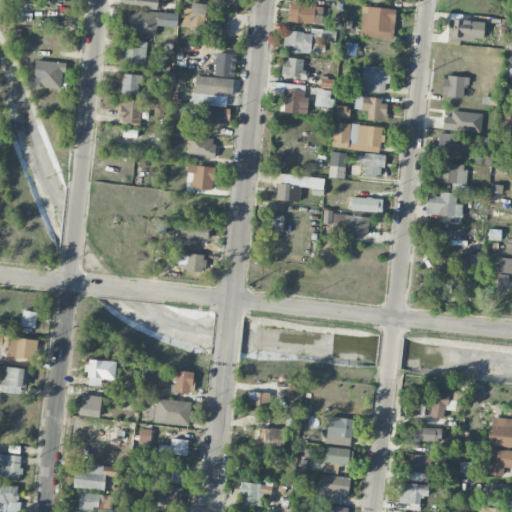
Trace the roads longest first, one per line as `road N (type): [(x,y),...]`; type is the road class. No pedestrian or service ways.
road 1 (residential): [(392,333),(428,0)]
road 2 (residential): [(511,331),(186,294)]
road 3 (residential): [(230,315),(263,0)]
road 4 (residential): [(46,511),(71,257)]
road 5 (residential): [(79,190),(99,0)]
road 6 (residential): [(209,511),(225,361)]
road 7 (residential): [(373,511),(387,382)]
